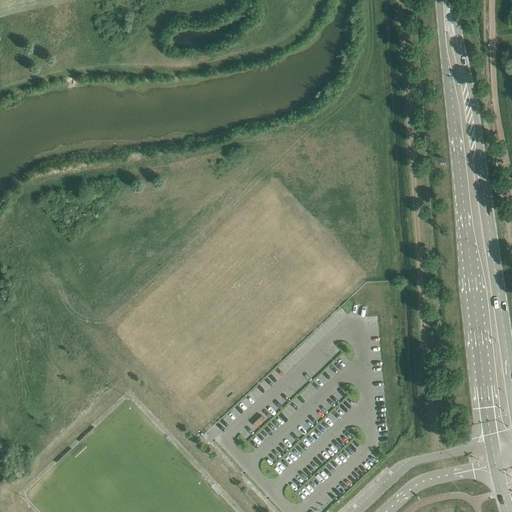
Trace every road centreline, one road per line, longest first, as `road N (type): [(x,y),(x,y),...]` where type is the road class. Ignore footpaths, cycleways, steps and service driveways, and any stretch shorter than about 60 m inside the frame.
road 1 (track): [(398,0),(436,445),(397,462),(366,0)]
road 2 (secondary): [(443,0),(491,443)]
road 3 (secondary): [(511,378),(448,0)]
road 4 (track): [(0,90),(39,71),(213,64),(258,46),(291,0)]
